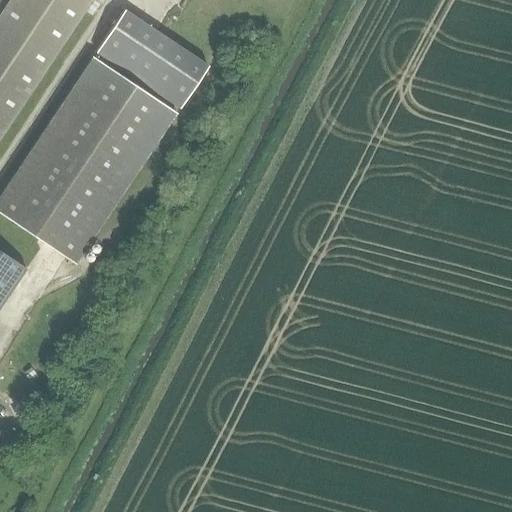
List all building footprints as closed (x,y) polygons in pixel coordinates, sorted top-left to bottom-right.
[(15,0),(0,23),(0,142),(92,3),(87,0),(15,0)] [(177,112),(207,68),(124,11),(94,54),(177,112)] [(0,215),(77,266),(115,209),(177,117),(94,61),(0,201),(0,215)] [(0,311),(28,270),(0,250),(0,311)] [(30,368),(22,375),(29,384),(37,377),(30,368)]
